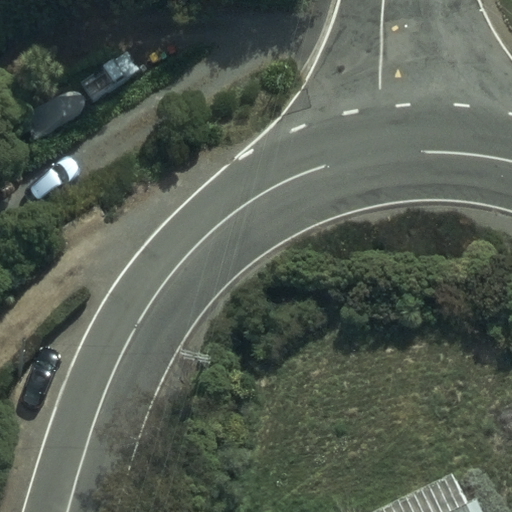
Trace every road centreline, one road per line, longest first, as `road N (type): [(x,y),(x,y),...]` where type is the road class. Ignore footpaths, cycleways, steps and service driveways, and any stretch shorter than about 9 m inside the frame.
road 1 (tertiary): [(66,511),(112,369),(171,272),(245,203),(289,179),(386,152)]
road 2 (residential): [(383,0),(386,152)]
road 3 (tertiary): [(386,152),(511,162)]
